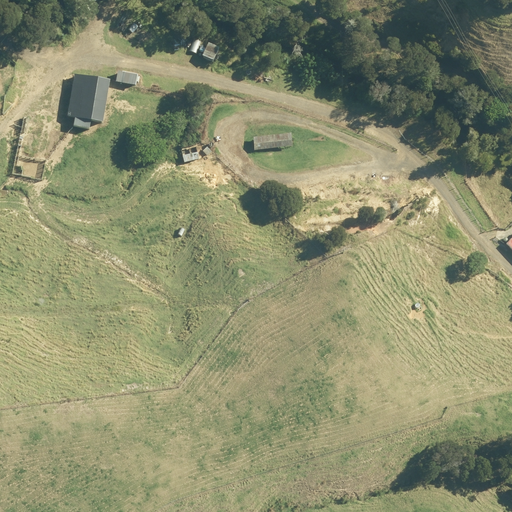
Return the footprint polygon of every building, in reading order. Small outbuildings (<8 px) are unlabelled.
[(212,63),(218,51),(205,45),(200,58),(212,63)] [(135,87),(137,77),(117,73),(115,83),(135,87)] [(101,125),(108,81),(73,76),(67,118),(74,119),(73,127),(89,130),(90,124),(101,125)] [(260,151),(290,148),(289,135),(255,139),(256,147),(256,151),(260,151)] [(196,162),(195,152),(182,154),(184,164),(196,162)]
